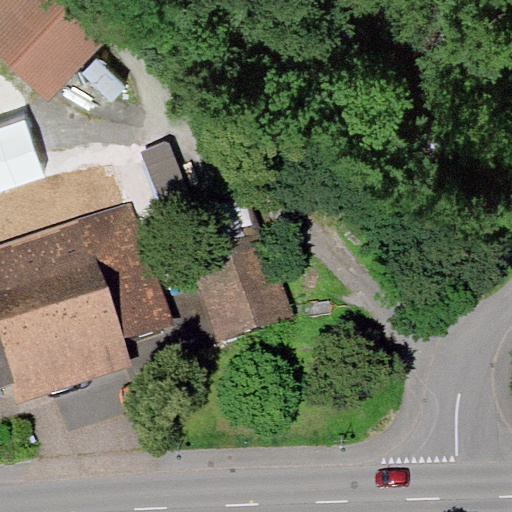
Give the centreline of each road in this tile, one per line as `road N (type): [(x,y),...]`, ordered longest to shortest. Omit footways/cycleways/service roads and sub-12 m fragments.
road 1 (secondary): [(451,501),(80,511)]
road 2 (residential): [(451,501),(458,382),(511,322)]
